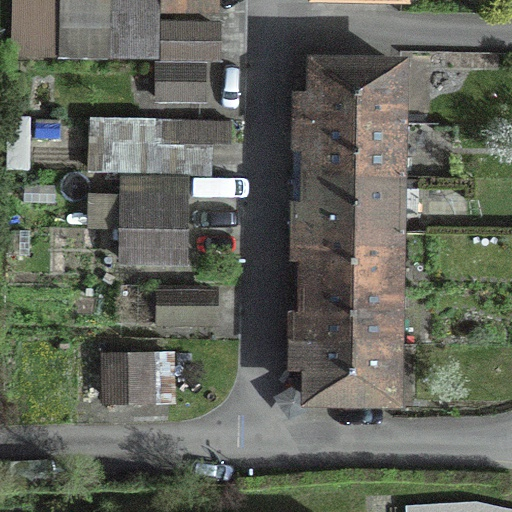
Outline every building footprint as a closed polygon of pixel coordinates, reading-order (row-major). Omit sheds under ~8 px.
[(60,0),(59,53),(105,54),(110,0),(60,0)] [(153,0),(110,0),(105,54),(152,55),(153,0)] [(213,9),(213,0),(159,0),(160,9),(213,9)] [(217,25),(163,24),(163,57),(216,57),(217,25)] [(294,121),(399,122),(400,65),(314,64),(314,95),(294,95),(294,121)] [(203,66),(158,66),(157,98),(203,98),(203,66)] [(231,120),(183,119),(183,141),(230,142),(231,120)] [(399,122),(294,121),(293,147),(313,147),(312,176),(398,177),(399,122)] [(292,231),(397,233),(398,177),(312,176),(312,205),(292,205),(292,231)] [(123,198),(123,228),(183,229),(183,198),(123,198)] [(183,261),(183,229),(123,228),(123,260),(183,261)] [(311,286),(397,288),(397,233),(292,231),(292,257),(311,257),(311,286)] [(290,341),(396,342),(397,288),(311,286),(310,315),(291,315),(290,341)] [(156,291),(156,321),(211,321),(211,292),(156,291)] [(395,399),(396,342),(290,341),(290,367),(309,367),(309,398),(395,399)] [(147,359),(106,360),(107,402),(148,401),(147,359)] [(502,511),(503,507),(475,501),(405,505),(405,511),(502,511)]
